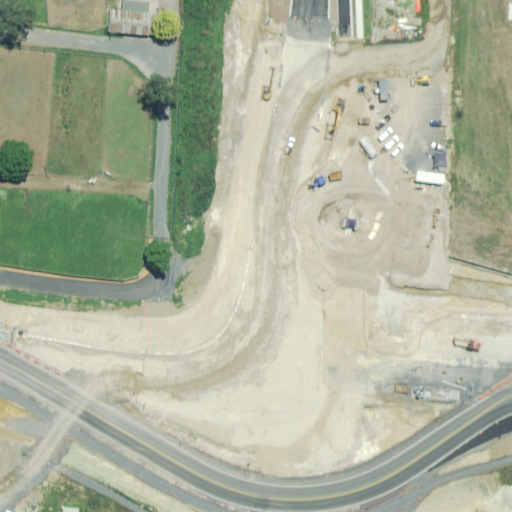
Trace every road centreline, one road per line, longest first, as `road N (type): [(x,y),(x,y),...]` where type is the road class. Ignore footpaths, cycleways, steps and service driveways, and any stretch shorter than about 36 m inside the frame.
road 1 (secondary): [(220,368),(0,345)]
road 2 (residential): [(261,314),(301,137)]
road 3 (residential): [(301,137),(297,285),(309,316)]
road 4 (secondary): [(511,388),(349,380)]
road 5 (residential): [(301,137),(311,0)]
